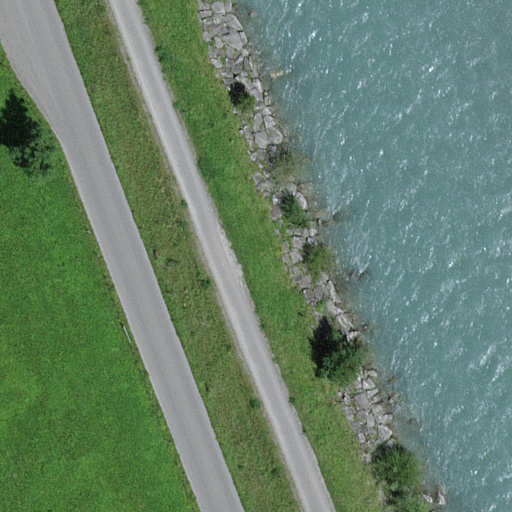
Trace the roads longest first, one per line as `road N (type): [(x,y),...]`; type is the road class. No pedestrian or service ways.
road 1 (track): [(320,511),(125,0)]
road 2 (unclassified): [(223,511),(33,0)]
